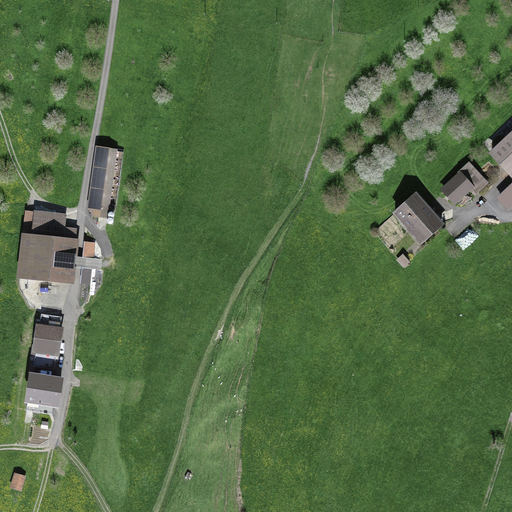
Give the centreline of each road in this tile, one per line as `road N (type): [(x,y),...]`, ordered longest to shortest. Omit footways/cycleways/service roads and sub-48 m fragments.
road 1 (track): [(159,511),(224,324)]
road 2 (track): [(106,511),(56,445),(0,447)]
